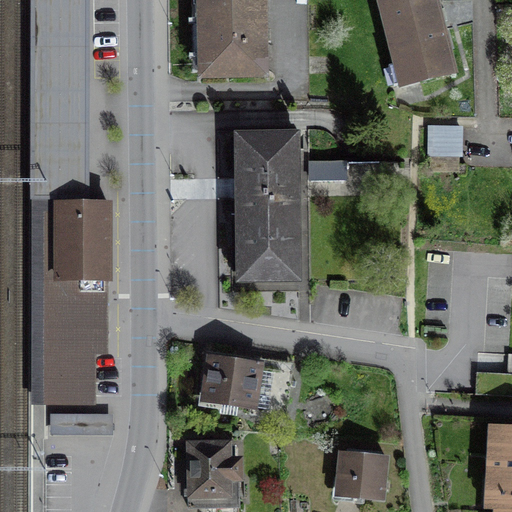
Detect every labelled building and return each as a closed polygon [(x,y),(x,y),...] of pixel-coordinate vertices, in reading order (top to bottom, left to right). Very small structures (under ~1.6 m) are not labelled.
[(87,201),(87,0),(31,0),(31,201),(87,201)] [(263,0),(200,0),(202,77),(265,76),(263,0)] [(383,0),(405,84),(453,72),(433,0),(383,0)] [(456,128),(428,128),(428,157),(456,157),(456,128)] [(297,136),(240,136),(241,207),(242,282),(299,281),(297,136)] [(108,204),(59,203),(58,240),(50,240),(49,281),(108,281),(108,204)] [(61,396),(94,396),(94,351),(106,351),(106,317),(60,317),(61,396)] [(264,366),(212,359),(206,401),(258,409),(264,366)] [(113,416),(51,415),(50,436),(112,437),(113,416)] [(511,511),(511,431),(498,431),(493,504),(505,505),(504,511),(511,511)] [(239,450),(196,451),(198,511),(241,509),(239,450)] [(387,462),(345,459),(342,498),(384,501),(387,462)]
